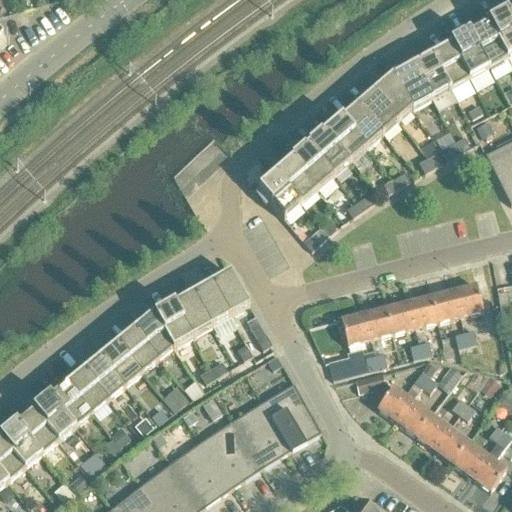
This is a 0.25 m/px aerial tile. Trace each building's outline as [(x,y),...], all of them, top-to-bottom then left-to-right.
[(511,30),(506,21),(488,31),(507,66),(511,62),(511,30)] [(488,31),(469,42),(488,76),(507,66),(488,31)] [(469,42),(450,53),(469,87),(488,76),(469,42)] [(450,53),(431,63),(450,97),(469,87),(450,53)] [(412,74),(431,108),(438,120),(457,109),(450,97),(431,63),(412,74)] [(412,74),(394,84),(393,84),(412,117),(411,118),(412,119),(431,108),(412,74)] [(393,82),(373,99),(399,129),(411,118),(412,117),(393,84),(394,84),(393,82)] [(511,109),(511,95),(503,100),(509,111),(511,109)] [(373,99),(357,113),(382,143),(399,129),(373,99)] [(357,113),(340,127),(366,157),(382,143),(357,113)] [(472,126),(482,120),(478,113),(468,119),(472,126)] [(340,127),(324,141),(349,171),(366,157),(340,127)] [(493,141),(487,130),(477,136),(482,146),(493,141)] [(324,141),(308,155),(333,185),(349,171),(324,141)] [(464,145),(455,150),(461,161),(470,156),(464,145)] [(511,212),(511,149),(485,163),(510,213),(511,212)] [(461,161),(455,150),(446,155),(452,166),(461,161)] [(308,155),(291,170),(317,199),(333,185),(308,155)] [(436,161),(427,166),(433,177),(442,172),(436,161)] [(433,177),(427,166),(418,171),(424,182),(433,177)] [(291,170),(275,184),(300,213),(317,199),(291,170)] [(404,180),(393,187),(399,196),(410,190),(404,180)] [(300,213),(275,184),(258,198),(284,228),(300,213)] [(399,196),(393,187),(382,193),(388,202),(399,196)] [(367,203),(356,210),(363,219),(373,212),(367,203)] [(363,219),(356,210),(346,217),(352,226),(363,219)] [(321,234),(330,243),(337,237),(329,227),(321,234)] [(303,250),(311,259),(319,253),(311,243),(303,250)] [(230,280),(211,291),(230,325),(249,314),(230,280)] [(211,291),(192,301),(211,336),(230,325),(211,291)] [(460,326),(482,320),(476,293),(453,299),(460,326)] [(460,326),(453,299),(430,304),(437,331),(460,326)] [(192,301),(173,312),(192,346),(211,336),(192,301)] [(437,331),(430,304),(408,310),(415,337),(437,331)] [(415,337),(408,310),(386,316),(392,343),(415,337)] [(173,312),(155,322),(154,323),(173,356),(172,356),(173,357),(192,346),(173,312)] [(392,343),(386,316),(363,322),(370,349),(392,343)] [(154,320),(134,337),(159,367),(172,356),(173,356),(154,323),(155,322),(154,320)] [(370,349),(363,322),(340,328),(347,354),(370,349)] [(134,337),(117,350),(142,381),(159,367),(134,337)] [(467,353),(476,351),(473,339),(463,341),(467,353)] [(463,341),(454,343),(457,356),(467,353),(463,341)] [(256,347),(262,358),(271,353),(265,342),(256,347)] [(117,350),(100,364),(125,394),(142,381),(117,350)] [(431,363),(428,350),(419,352),(422,365),(431,363)] [(419,352),(410,355),(413,367),(422,365),(419,352)] [(252,364),(246,353),(236,358),(243,369),(252,364)] [(386,374),(383,362),(374,364),(377,376),(386,374)] [(100,364),(84,378),(109,408),(125,394),(100,364)] [(377,376),(374,364),(365,366),(368,378),(377,376)] [(222,370),(211,376),(216,386),(227,379),(222,370)] [(421,396),(429,385),(436,376),(428,371),(404,403),(393,395),(377,417),(396,431),(412,409),(421,396)] [(451,374),(444,384),(454,391),(461,382),(451,374)] [(216,386),(211,376),(200,383),(206,392),(216,386)] [(84,378),(67,391),(92,422),(109,408),(84,378)] [(382,382),(355,389),(358,401),(385,393),(382,382)] [(437,391),(429,385),(421,396),(429,402),(437,391)] [(491,401),(498,392),(489,385),(482,394),(491,401)] [(184,396),(192,408),(203,400),(195,388),(184,396)] [(67,391),(50,405),(75,436),(92,422),(67,391)] [(262,411),(291,459),(292,461),(307,453),(305,450),(321,441),(293,392),(262,411)] [(164,408),(175,421),(188,409),(178,397),(164,408)] [(508,413),(511,407),(511,399),(509,397),(501,408),(508,413)] [(50,405),(34,419),(58,449),(75,436),(50,405)] [(212,407),(202,413),(212,428),(222,422),(212,407)] [(458,424),(466,413),(459,407),(451,418),(458,424)] [(396,431),(414,445),(431,423),(412,409),(396,431)] [(262,411),(230,430),(261,477),(291,459),(262,411)] [(474,418),(466,413),(458,424),(466,429),(474,418)] [(158,433),(167,424),(159,415),(149,423),(158,433)] [(34,419),(17,433),(42,463),(58,449),(34,419)] [(191,420),(182,425),(188,434),(196,428),(191,420)] [(449,436),(431,423),(414,445),(433,459),(449,436)] [(153,435),(145,425),(134,433),(143,443),(153,435)] [(230,430),(200,450),(231,497),(261,477),(230,430)] [(17,433),(0,446),(25,477),(42,463),(17,433)] [(488,445),(496,451),(504,440),(496,434),(488,445)] [(110,443),(120,456),(130,447),(120,435),(110,443)] [(452,472),(468,450),(449,436),(433,459),(452,472)] [(160,440),(152,446),(159,455),(167,449),(160,440)] [(511,446),(504,440),(496,451),(503,457),(511,446)] [(0,446),(0,480),(8,490),(25,477),(0,446)] [(104,453),(113,464),(121,458),(112,447),(104,453)] [(200,450),(170,472),(198,511),(209,511),(231,497),(200,450)] [(452,472),(470,486),(486,464),(468,450),(452,472)] [(156,459),(150,451),(145,455),(151,463),(156,459)] [(494,469),(503,457),(496,451),(486,464),(494,469)] [(470,486),(489,500),(505,478),(494,469),(486,464),(470,486)] [(87,466),(79,473),(87,484),(89,486),(97,479),(87,466)] [(198,511),(170,472),(140,494),(154,511),(198,511)] [(0,480),(0,497),(8,490),(0,480)] [(75,502),(87,491),(80,482),(67,493),(75,502)] [(56,502),(64,511),(74,503),(67,494),(56,502)] [(154,511),(140,494),(117,511),(154,511)]
